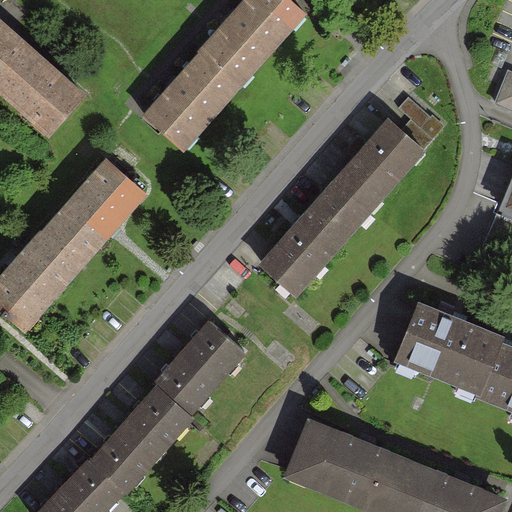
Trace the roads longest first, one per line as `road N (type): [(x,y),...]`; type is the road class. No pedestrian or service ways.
road 1 (residential): [(0,492),(422,21)]
road 2 (residential): [(422,21),(457,71),(473,128),(467,177),(438,236),(191,511)]
